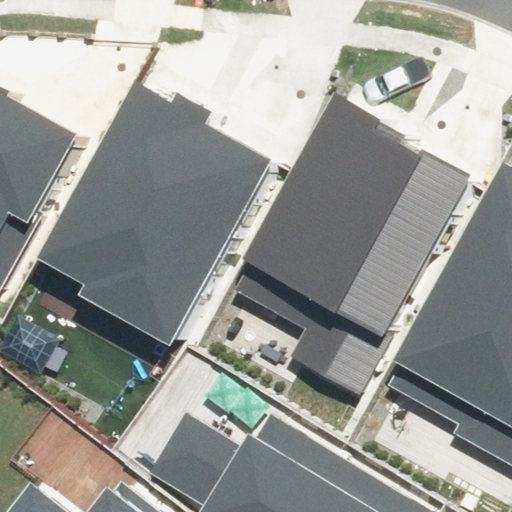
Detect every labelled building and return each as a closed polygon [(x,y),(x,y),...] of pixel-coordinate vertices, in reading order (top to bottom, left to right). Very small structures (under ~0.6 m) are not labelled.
[(170,344),(273,161),(205,123),(211,112),(175,93),(168,105),(139,88),(43,260),(90,286),(85,296),(170,344)] [(381,121),(337,97),(231,284),(304,325),(287,356),(356,395),(387,341),(379,336),(468,179),(419,151),(413,156),(373,134),(381,121)] [(511,165),(510,169),(502,164),(384,379),(465,424),(461,432),(511,459),(511,165)] [(236,452),(186,423),(158,471),(207,500),(199,511),(422,511),(265,419),(254,439),(247,434),(236,452)] [(161,511),(119,478),(91,511),(69,511),(35,484),(12,511),(161,511)]
